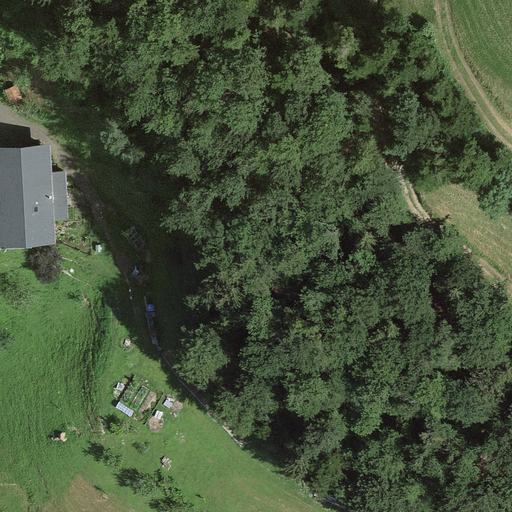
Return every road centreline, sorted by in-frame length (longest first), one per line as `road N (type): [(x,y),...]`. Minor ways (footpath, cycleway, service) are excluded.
road 1 (track): [(287,500),(242,466),(153,357),(124,264),(68,155),(0,104)]
road 2 (track): [(511,291),(411,199),(377,119),(372,0)]
road 3 (track): [(438,0),(467,88),(511,142)]
